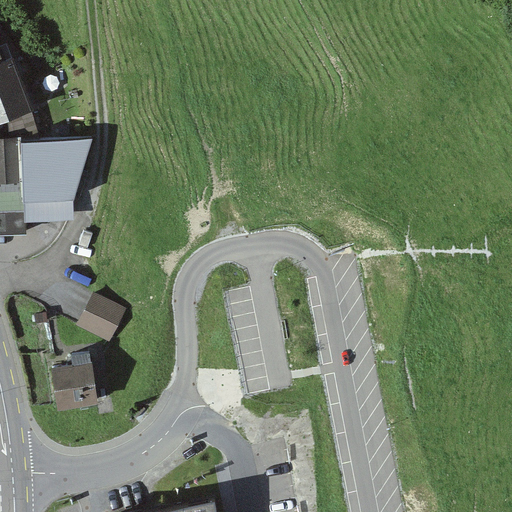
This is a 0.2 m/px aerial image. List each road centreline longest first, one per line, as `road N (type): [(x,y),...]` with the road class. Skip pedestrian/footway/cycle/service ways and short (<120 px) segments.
road 1 (track): [(91,0),(99,137),(87,203),(57,252),(0,280)]
road 2 (residential): [(177,421),(124,463),(6,475)]
